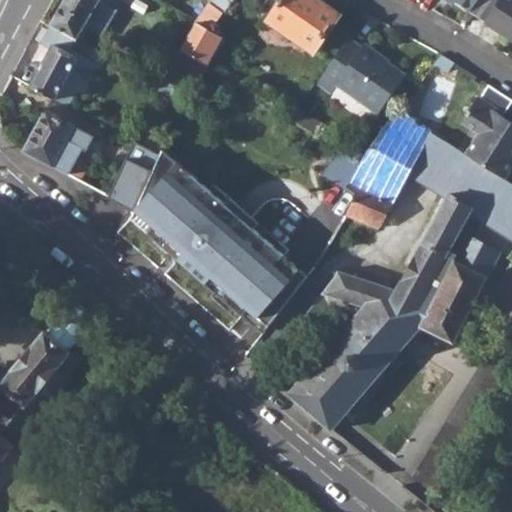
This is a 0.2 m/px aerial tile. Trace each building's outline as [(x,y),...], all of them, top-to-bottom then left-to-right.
[(55,24),(78,38),(100,0),(66,0),(53,25),(55,24)] [(188,45),(212,60),(226,36),(222,33),(219,24),(236,0),(213,0),(201,19),(188,45)] [(312,56),(314,53),(340,17),(316,0),(281,0),(280,2),(276,0),(266,0),(258,11),(268,18),(266,22),(312,56)] [(456,0),(473,12),(482,0),(456,0)] [(511,0),(498,0),(483,22),(511,39),(511,0)] [(55,45),(32,84),(66,103),(68,104),(75,90),(85,96),(102,65),(83,55),(72,49),(78,38),(55,24),(53,25),(45,39),(55,45)] [(83,39),(78,38),(72,49),(83,55),(102,65),(106,66),(109,61),(108,57),(84,46),(83,39)] [(349,38),(322,78),(337,87),(339,85),(381,113),(408,74),(380,56),(381,54),(364,42),(361,46),(349,38)] [(173,73),(198,87),(212,60),(188,45),(173,73)] [(333,93),(337,87),(322,78),(319,83),(333,93)] [(467,153),(507,178),(511,170),(511,120),(504,115),(506,112),(511,101),(511,96),(490,83),(482,97),(479,96),(464,121),(481,132),(467,153)] [(24,149),(71,175),(87,147),(70,138),(76,126),(48,110),(24,149)] [(321,124),(301,111),(294,120),(315,134),(321,124)] [(349,215),(379,227),(411,169),(432,132),(400,112),(362,164),(345,187),(361,197),(349,215)] [(432,132),(411,169),(450,193),(447,200),(420,250),(399,290),(340,271),(327,291),(281,347),(296,359),(334,311),(354,318),(294,390),(307,401),(335,426),(422,325),(455,342),(501,251),(469,234),(457,258),(450,254),(474,207),(491,218),(511,229),(511,180),(507,178),(467,153),(432,132)] [(113,199),(138,212),(154,178),(164,155),(138,142),(113,199)] [(342,152),(326,173),(345,187),(362,164),(342,152)] [(137,216),(268,324),(308,273),(164,155),(154,178),(138,212),(137,216)] [(264,191),(332,243),(349,215),(361,197),(345,187),(326,173),(325,175),(321,172),(310,186),(291,174),(288,179),(278,172),(264,191)] [(0,435),(1,436),(5,431),(25,408),(26,409),(40,392),(59,370),(98,321),(74,301),(0,386),(1,388),(0,389),(0,435)] [(65,376),(59,370),(40,392),(46,397),(51,396),(64,380),(65,376)] [(23,446),(5,431),(1,436),(13,447),(19,452),(23,446)] [(0,465),(13,447),(1,436),(0,435),(0,465)]
